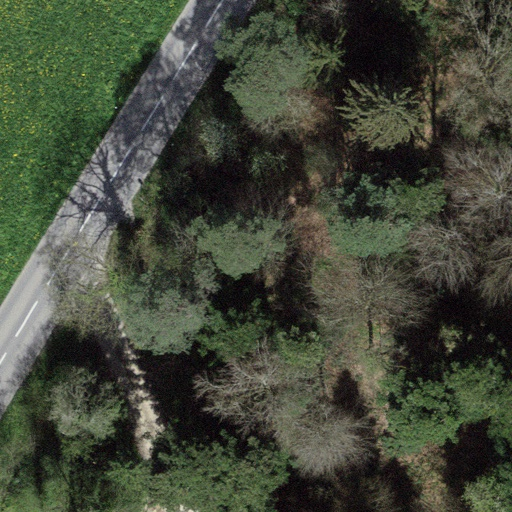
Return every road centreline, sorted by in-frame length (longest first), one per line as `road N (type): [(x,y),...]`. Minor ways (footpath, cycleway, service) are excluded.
road 1 (tertiary): [(0,360),(224,0)]
road 2 (track): [(75,234),(178,511)]
